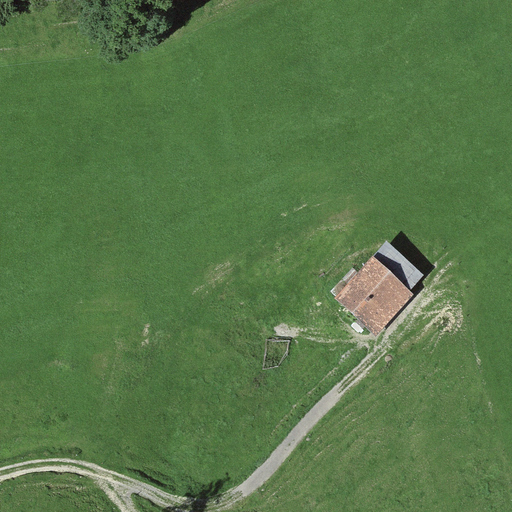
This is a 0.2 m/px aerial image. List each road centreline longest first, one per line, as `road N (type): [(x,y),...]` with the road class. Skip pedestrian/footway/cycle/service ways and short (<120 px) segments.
road 1 (track): [(228,511),(396,348)]
road 2 (track): [(0,488),(62,480),(102,488),(151,511)]
